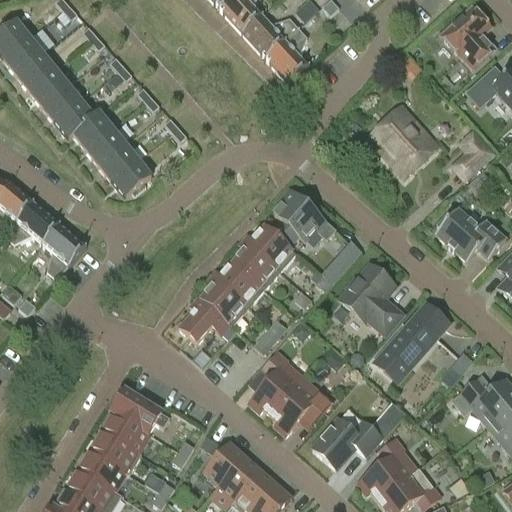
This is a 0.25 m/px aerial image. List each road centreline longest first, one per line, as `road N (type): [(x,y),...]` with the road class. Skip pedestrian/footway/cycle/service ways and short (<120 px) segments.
road 1 (residential): [(511,351),(287,164)]
road 2 (residential): [(337,511),(135,344)]
road 3 (residential): [(403,0),(369,65),(287,164)]
road 4 (residential): [(287,164),(262,156),(232,161),(142,225),(127,250)]
road 5 (residential): [(33,511),(135,344)]
road 6 (residential): [(127,250),(0,165)]
